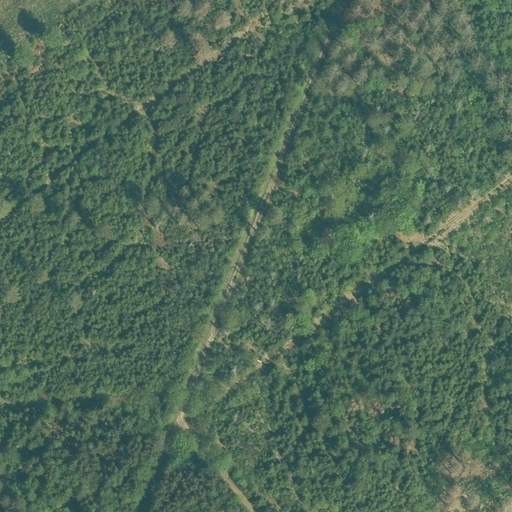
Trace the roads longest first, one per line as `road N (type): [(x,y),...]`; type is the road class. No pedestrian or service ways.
road 1 (track): [(177,426),(346,0)]
road 2 (track): [(226,379),(511,170)]
